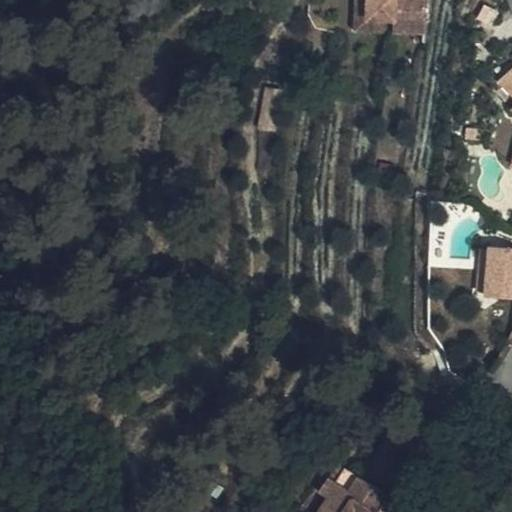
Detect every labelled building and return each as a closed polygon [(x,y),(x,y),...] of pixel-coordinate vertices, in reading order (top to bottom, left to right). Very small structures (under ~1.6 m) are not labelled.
[(365,0),(355,0),(354,41),(388,43),(389,29),(364,28),(365,0)] [(365,0),(364,28),(389,29),(420,31),(421,3),(396,1),(396,0),(365,0)] [(389,29),(388,43),(419,44),(420,31),(389,29)] [(511,69),(502,77),(511,89),(511,69)] [(260,125),(277,128),(285,87),(268,84),(260,125)] [(511,305),(511,291),(509,292),(510,282),(511,281),(511,253),(488,252),(485,304),(511,305)] [(340,492),(351,476),(345,471),(333,486),(340,492)] [(375,511),(384,500),(351,476),(340,492),(333,486),(321,501),(328,506),(323,511),(350,511),(375,511)]
